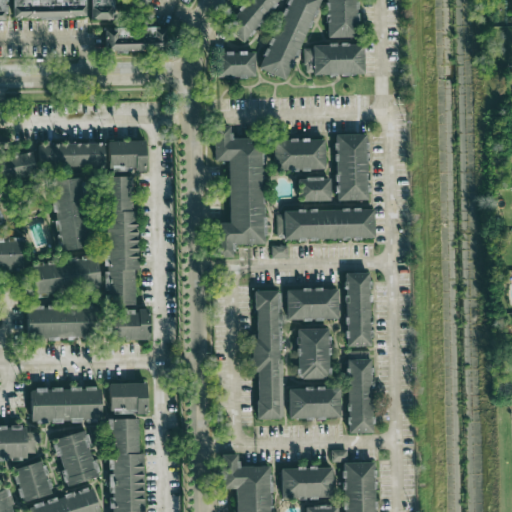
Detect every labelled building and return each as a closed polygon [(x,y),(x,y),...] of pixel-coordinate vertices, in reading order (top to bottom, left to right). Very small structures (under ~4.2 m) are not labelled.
[(85,16),(84,0),(11,0),(12,18),(85,16)] [(90,0),(90,19),(112,18),(112,0),(90,0)] [(242,0),(276,0),(238,43),(220,28),(242,0)] [(283,0),(315,0),(278,81),(251,69),(283,0)] [(320,0),(348,0),(348,37),(322,38),(320,0)] [(165,28),(104,27),(104,50),(165,51),(165,28)] [(307,46),(358,45),(359,75),(307,74),(307,46)] [(211,54),(248,54),(248,77),(211,77),(211,54)] [(208,127),(226,127),(226,137),(255,137),(257,246),(227,246),(227,257),(211,257),(209,223),(223,223),(222,162),(208,162),(208,127)] [(328,135),(361,134),(361,202),(331,202),(328,135)] [(268,140),(318,140),(320,170),(268,172),(268,140)] [(101,142),(139,141),(140,171),(102,172),(101,142)] [(30,145),(97,145),(96,167),(31,167),(30,145)] [(0,159),(23,155),(27,175),(0,180),(0,159)] [(99,177),(126,177),(130,305),(102,305),(99,177)] [(44,182),(72,178),(83,247),(58,251),(44,182)] [(291,180),(324,180),(325,201),(292,201),(291,180)] [(277,213),(368,211),(368,239),(278,238),(277,213)] [(0,241),(15,241),(15,274),(0,273),(0,241)] [(286,257),(286,246),(270,246),(270,258),(286,257)] [(23,269),(90,258),(95,287),(26,297),(23,269)] [(339,275),(363,274),(364,348),(340,349),(339,275)] [(281,292),(330,291),(331,318),(282,319),(281,292)] [(250,293),(272,293),(275,422),(253,422),(250,373),(245,374),(245,339),(252,339),(250,293)] [(19,308),(88,308),(89,335),(19,336),(19,308)] [(104,310),(141,310),(142,340),(104,341),(104,310)] [(291,331),(322,330),(323,377),(293,378),(291,331)] [(342,361),(365,361),(366,433),(343,433),(342,361)] [(102,385),(141,385),(141,413),(102,414),(102,385)] [(24,391),(93,389),(94,418),(23,421),(24,391)] [(282,391),(333,391),(334,419),(283,420),(282,391)] [(104,511),(104,421),(132,420),(132,453),(138,453),(138,511),(104,511)] [(0,429),(19,429),(19,436),(37,435),(38,454),(20,453),(20,458),(0,458),(0,429)] [(50,441),(77,433),(90,479),(62,486),(50,441)] [(326,451),(344,451),(345,462),(368,463),(369,511),(338,511),(336,464),(327,463),(326,451)] [(215,455),(233,455),(234,468),(264,468),(264,511),(229,511),(229,494),(217,494),(215,455)] [(9,470),(34,463),(44,493),(18,501),(9,470)] [(275,469),(325,470),(326,498),(276,498),(275,469)] [(14,511),(11,504),(11,502),(6,485),(0,487),(0,511),(14,511)] [(22,511),(85,489),(94,511),(22,511)]
